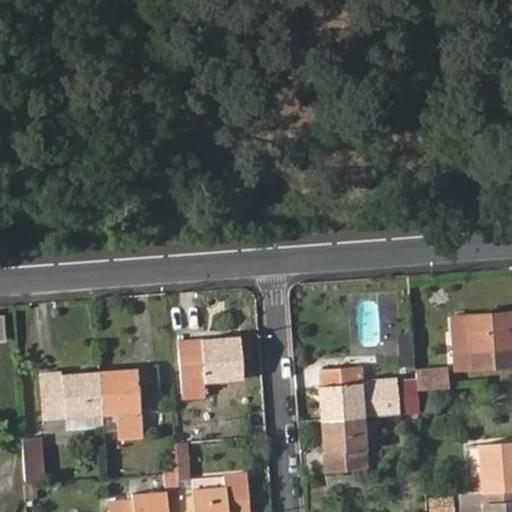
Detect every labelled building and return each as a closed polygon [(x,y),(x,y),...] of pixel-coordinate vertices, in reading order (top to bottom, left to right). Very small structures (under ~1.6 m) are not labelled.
[(450,319),(451,350),(473,349),(474,370),(511,367),(511,351),(511,348),(505,349),(504,331),(511,330),(510,315),(450,319)] [(412,334),(399,336),(402,356),(414,355),(412,334)] [(177,344),(181,399),(205,398),(204,382),(241,379),(238,339),(177,344)] [(473,349),(451,350),(453,371),(474,370),(473,349)] [(417,371),(418,390),(439,389),(447,388),(445,369),(417,371)] [(120,413),(121,433),(139,432),(137,412),(157,411),(154,370),(113,373),(113,379),(99,381),(101,415),(120,413)] [(362,418),(360,386),(359,370),(318,372),(324,472),(365,469),(362,418)] [(83,376),(41,379),(44,419),(63,417),(101,415),(99,381),(83,382),(83,376)] [(378,385),(360,386),(362,418),(380,417),(378,385)] [(439,389),(418,390),(420,415),(441,413),(439,389)] [(102,429),(101,415),(63,417),(64,431),(102,429)] [(40,441),(21,441),(24,484),(43,482),(40,441)] [(248,511),(246,475),(224,477),(224,489),(191,492),(188,443),(174,444),(176,475),(178,511),(248,511)] [(511,511),(511,443),(478,445),(480,478),(481,492),(482,511),(511,511)] [(465,479),(480,478),(478,445),(464,447),(465,479)] [(365,469),(324,472),(325,489),(366,486),(365,469)] [(165,494),(132,496),(132,499),(109,501),(109,511),(178,511),(176,475),(164,475),(165,494)] [(428,511),(455,511),(455,496),(429,497),(428,511)]
